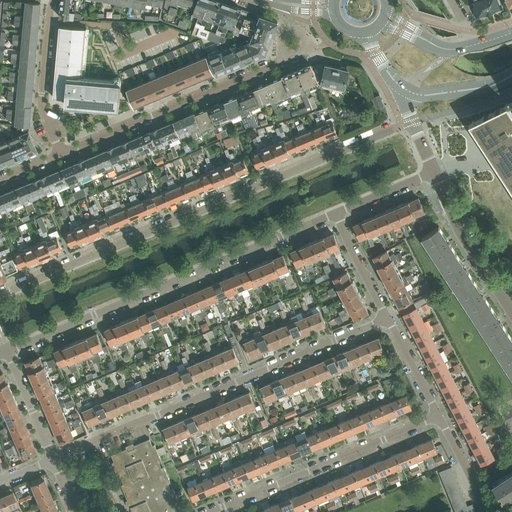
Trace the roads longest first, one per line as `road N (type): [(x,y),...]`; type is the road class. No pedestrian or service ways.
road 1 (residential): [(412,122),(0,294)]
road 2 (residential): [(387,318),(53,459)]
road 3 (residential): [(8,351),(335,213)]
road 4 (residential): [(212,511),(439,416)]
road 5 (residential): [(282,59),(60,154)]
road 6 (residential): [(60,154),(41,106),(53,0)]
road 7 (residential): [(511,307),(432,172)]
